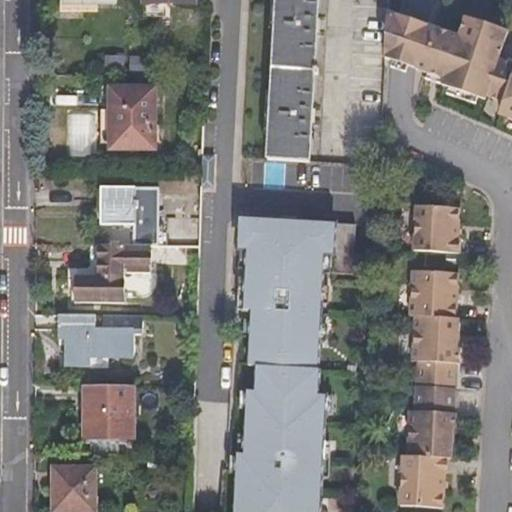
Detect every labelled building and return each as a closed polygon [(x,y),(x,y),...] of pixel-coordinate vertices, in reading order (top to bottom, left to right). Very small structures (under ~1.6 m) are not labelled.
[(193,2),(193,0),(142,0),(143,11),(166,12),(167,2),(193,2)] [(275,0),(266,165),(310,168),(319,0),(275,0)] [(97,2),(66,2),(66,11),(97,12),(97,2)] [(420,65),(435,21),(416,14),(392,6),(389,53),(406,59),(420,65)] [(435,21),(420,65),(444,74),(441,80),(486,95),(487,90),(505,96),(501,109),(511,112),(511,55),(500,51),(509,25),(464,9),(459,29),(435,21)] [(107,59),(107,75),(127,75),(127,59),(107,59)] [(110,89),(111,112),(111,146),(111,152),(151,152),(153,91),(110,89)] [(111,146),(111,112),(100,113),(100,146),(111,146)] [(210,157),(198,157),(198,178),(197,188),(209,189),(210,157)] [(149,246),(171,246),(171,228),(162,228),(163,190),(105,190),(105,227),(137,227),(138,246),(99,245),(99,276),(77,277),(77,304),(126,303),(127,275),(148,274),(149,246)] [(417,236),(461,239),(461,224),(460,223),(461,193),(419,190),(417,236)] [(356,272),(358,222),(252,215),(242,225),(237,306),(252,306),(249,362),(256,362),(255,388),(247,389),(243,450),(237,450),(232,511),(321,511),(329,393),(321,393),(322,367),(319,367),(325,270),(356,272)] [(412,295),(411,301),(418,301),(457,303),(459,258),(415,256),(412,295)] [(457,303),(418,301),(416,345),(420,346),(419,371),(457,373),(457,351),(460,350),(462,335),(459,334),(461,304),(457,303)] [(143,333),(143,315),(60,315),(60,332),(66,332),(66,364),(91,364),(92,356),(134,356),(134,333),(143,333)] [(457,373),(419,371),(417,396),(411,396),(409,441),(448,443),(453,443),(455,415),(457,415),(458,398),(456,399),(457,373)] [(134,439),(135,386),(85,386),(85,439),(120,439),(134,439)] [(448,443),(409,441),(404,441),(402,491),(446,493),(447,480),(446,480),(448,443)] [(61,511),(97,511),(98,469),(57,468),(56,511),(61,511)]
